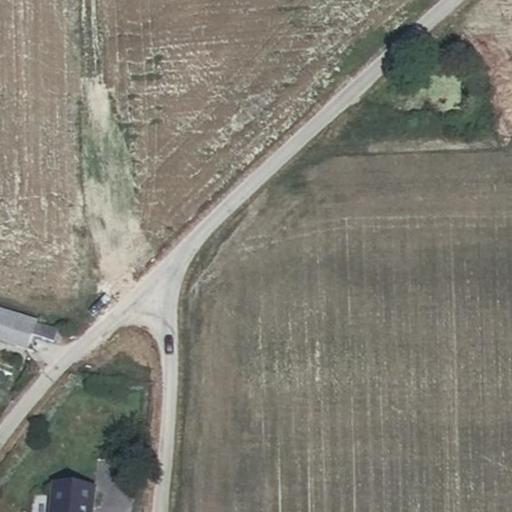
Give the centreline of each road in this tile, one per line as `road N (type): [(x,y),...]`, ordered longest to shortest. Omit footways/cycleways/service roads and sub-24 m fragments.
road 1 (unclassified): [(162,273),(455,0)]
road 2 (track): [(94,0),(100,211),(145,289)]
road 3 (residential): [(0,448),(61,364),(162,273)]
road 4 (unclassified): [(162,273),(173,392),(161,511)]
